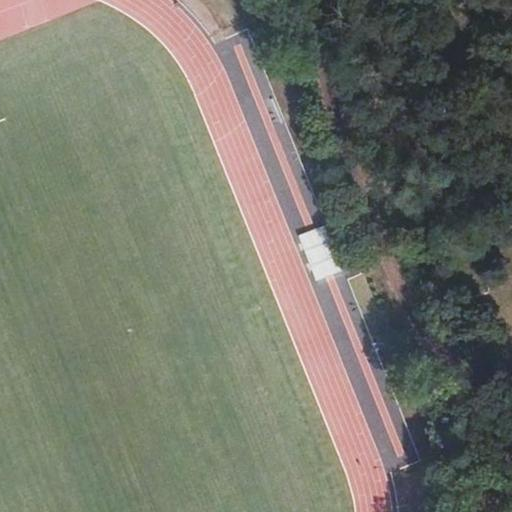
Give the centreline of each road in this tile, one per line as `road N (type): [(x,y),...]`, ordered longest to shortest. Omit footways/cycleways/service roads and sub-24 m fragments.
road 1 (unknown): [(381,240),(448,369),(511,449)]
road 2 (unknown): [(330,0),(348,135),(381,240)]
